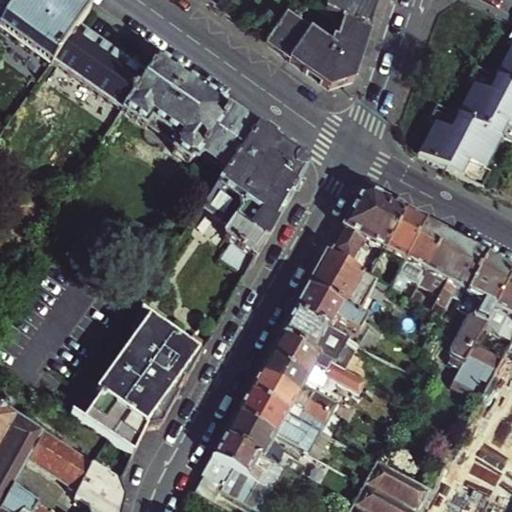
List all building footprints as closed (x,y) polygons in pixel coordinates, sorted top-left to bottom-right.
[(0,0),(0,36),(2,33),(26,0),(0,0)] [(70,0),(26,0),(2,33),(50,68),(52,65),(78,29),(89,14),(70,0)] [(313,0),(307,15),(320,20),(368,35),(376,11),(342,0),(313,0)] [(342,0),(376,11),(379,0),(342,0)] [(260,7),(244,30),(266,46),(283,23),(260,7)] [(368,35),(320,20),(310,33),(287,17),(283,23),(266,46),(329,91),(353,83),(368,35)] [(147,77),(78,29),(52,65),(92,92),(122,113),(147,77)] [(433,137),(463,153),(488,167),(502,142),(511,147),(511,59),(508,57),(495,80),(482,73),(457,119),(443,112),(438,122),(433,137)] [(158,62),(147,77),(122,113),(146,130),(151,123),(167,134),(164,139),(176,149),(173,153),(190,164),(193,160),(197,163),(203,156),(228,174),(258,132),(158,62)] [(433,137),(438,122),(420,156),(452,174),(463,153),(433,137)] [(300,161),(258,132),(228,174),(214,195),(203,210),(231,230),(225,238),(251,257),(245,265),(251,270),(281,217),(304,176),(300,161)] [(463,153),(452,174),(478,188),(488,167),(463,153)] [(326,254),(350,268),(364,243),(383,253),(405,214),(370,195),(358,198),(326,254)] [(389,291),(425,225),(405,214),(383,253),(392,259),(378,284),(389,291)] [(445,236),(425,225),(389,291),(400,297),(408,282),(417,287),(417,286),(445,236)] [(466,247),(445,236),(417,286),(428,292),(419,308),(430,314),(466,247)] [(486,258),(466,247),(430,314),(441,321),(452,300),(461,305),(486,258)] [(326,254),(307,289),(357,318),(377,283),(373,282),(368,279),(350,268),(326,254)] [(511,277),(511,271),(486,258),(461,305),(458,310),(469,317),(450,353),(451,359),(448,365),(488,387),(495,374),(481,367),(468,360),(475,346),(489,320),(511,277)] [(511,277),(489,320),(497,325),(493,332),(498,335),(511,309),(511,277)] [(357,318),(307,289),(293,313),(329,333),(335,323),(358,335),(365,322),(357,318)] [(511,309),(498,335),(503,338),(507,331),(511,332),(511,309)] [(329,333),(293,313),(280,337),(351,377),(365,352),(329,333)] [(150,318),(90,399),(95,403),(80,423),(133,458),(146,431),(146,430),(160,427),(164,419),(165,420),(180,394),(178,393),(184,383),(185,384),(201,356),(150,318)] [(351,377),(280,337),(268,359),(317,387),(319,388),(325,378),(358,397),(365,385),(351,377)] [(468,360),(481,367),(488,354),(475,346),(468,360)] [(495,374),(502,361),(488,354),(481,367),(495,374)] [(258,376),(331,417),(338,405),(314,392),(317,387),(268,359),(258,376)] [(324,429),(331,417),(258,376),(248,394),(297,422),(301,416),(324,429)] [(297,422),(248,394),(235,417),(307,456),(320,434),(297,422)] [(38,511),(32,509),(8,490),(22,463),(72,496),(92,467),(0,405),(0,511),(38,511)] [(293,479),(307,456),(235,417),(223,439),(293,479)] [(420,511),(430,496),(377,466),(351,511),(293,479),(223,439),(201,478),(261,511),(420,511)] [(122,511),(125,502),(119,485),(92,467),(72,496),(70,499),(85,509),(87,511),(122,511)]
